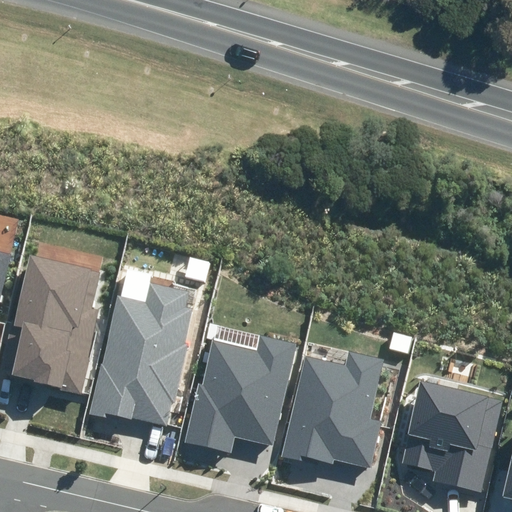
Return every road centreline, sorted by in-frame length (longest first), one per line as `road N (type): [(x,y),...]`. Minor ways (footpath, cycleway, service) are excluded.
road 1 (secondary): [(511,114),(128,0)]
road 2 (residential): [(0,472),(163,511)]
